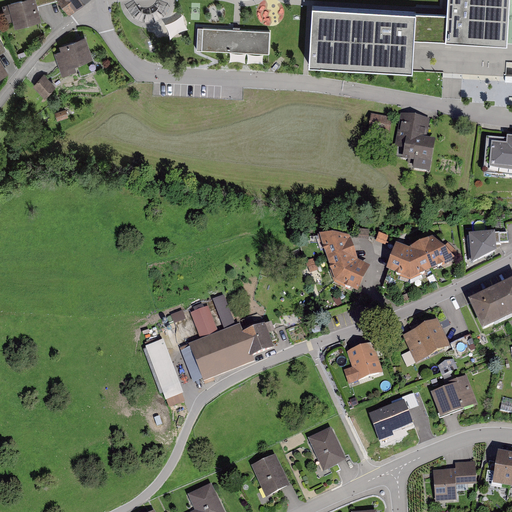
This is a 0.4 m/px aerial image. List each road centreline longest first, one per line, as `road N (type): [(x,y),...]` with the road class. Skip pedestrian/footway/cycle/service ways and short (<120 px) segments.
road 1 (residential): [(511,117),(304,83),(154,73),(118,49),(98,14)]
road 2 (residential): [(243,371),(410,311),(511,260)]
road 3 (track): [(243,371),(202,397),(160,481),(120,511)]
road 4 (residential): [(0,102),(62,30),(98,14)]
road 5 (residential): [(511,435),(470,437),(397,468)]
